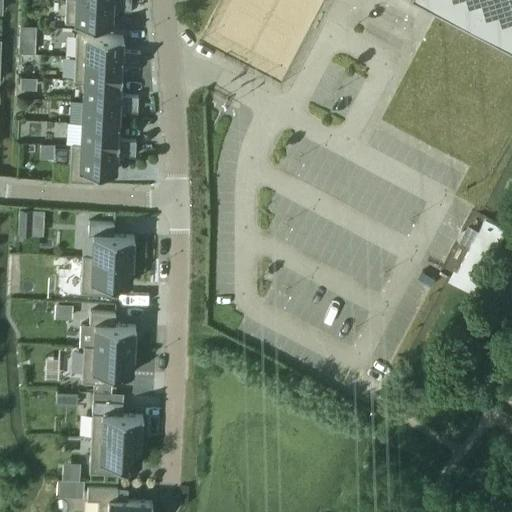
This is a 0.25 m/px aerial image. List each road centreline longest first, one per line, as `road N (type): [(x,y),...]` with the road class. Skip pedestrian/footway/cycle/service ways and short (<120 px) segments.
road 1 (residential): [(177,200),(169,482)]
road 2 (residential): [(162,0),(177,200)]
road 3 (residential): [(0,193),(177,200)]
